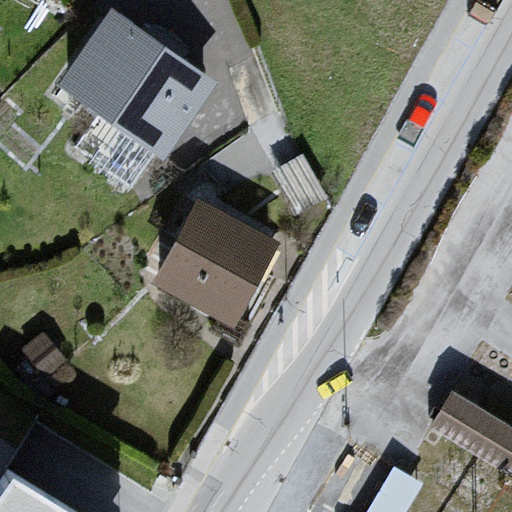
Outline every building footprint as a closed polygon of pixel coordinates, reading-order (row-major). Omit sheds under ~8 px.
[(210,88),(106,20),(54,96),(158,165),(210,88)] [(273,235),(195,194),(151,275),(230,317),(273,235)] [(435,416),(511,459),(511,412),(455,380),(435,416)] [(401,511),(408,500),(384,486),(368,511),(401,511)] [(49,511),(14,489),(0,510),(0,511),(49,511)]
